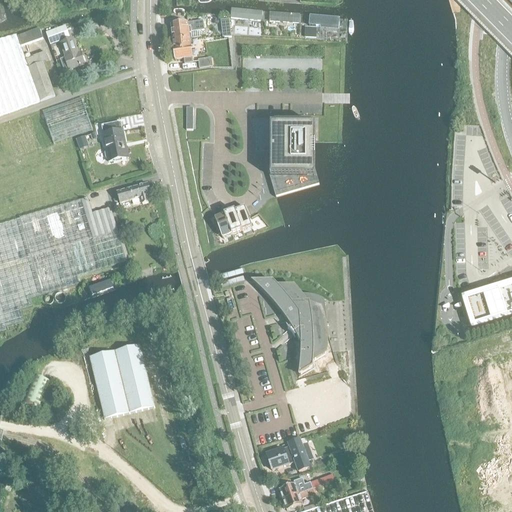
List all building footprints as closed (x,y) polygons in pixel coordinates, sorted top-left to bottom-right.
[(263,12),(231,9),(230,19),(262,21),(263,12)] [(300,16),(268,13),(268,22),(300,25),(300,16)] [(314,17),(308,17),(307,25),(337,28),(337,20),(326,19),(325,17),(316,16),(314,17)] [(223,35),(228,35),(231,34),(229,18),(221,19),(222,25),(220,25),(221,30),(223,30),(223,35)] [(170,26),(172,42),(190,40),(189,33),(204,31),(203,22),(170,26)] [(50,46),(52,46),(69,39),(65,27),(46,34),(50,46)] [(39,30),(18,38),(16,36),(0,40),(0,116),(37,103),(40,102),(56,97),(44,63),(48,61),(45,53),(33,57),(34,58),(26,61),(21,48),(43,40),(41,34),(39,30)] [(306,30),(306,37),(315,38),(315,30),(306,30)] [(190,40),(172,42),(175,60),(184,59),(185,65),(193,64),(190,40)] [(69,71),(84,65),(81,56),(79,57),(73,41),(61,45),(66,59),(65,59),(69,71)] [(199,70),(212,68),(212,67),(214,67),(213,61),(212,61),(211,59),(198,61),(199,70)] [(93,132),(81,99),(43,112),(54,145),(93,132)] [(109,163),(126,159),(123,144),(125,143),(123,131),(121,132),(119,123),(101,126),(103,135),(106,151),(105,153),(106,159),(108,160),(109,163)] [(271,167),(267,168),(276,198),(276,196),(317,184),(315,178),(316,146),(316,143),(316,129),(316,127),(289,127),(283,127),(271,127),(271,129),(271,154),(270,155),(269,155),(269,156),(268,156),(268,157),(268,158),(268,159),(268,160),(269,160),(269,161),(270,161),(270,162),(271,162),(271,167)] [(84,137),(76,140),(79,148),(87,146),(84,137)] [(151,196),(148,185),(117,194),(120,205),(141,199),(142,205),(149,203),(147,197),(151,196)] [(92,215),(88,199),(21,219),(21,220),(0,226),(0,334),(7,332),(6,328),(24,323),(21,311),(33,307),(31,300),(80,285),(78,278),(126,264),(127,263),(111,209),(92,215)] [(245,208),(235,212),(242,231),(252,228),(245,208)] [(235,212),(225,216),(232,235),(242,231),(235,212)] [(225,216),(215,219),(223,239),(232,235),(225,216)] [(92,300),(114,292),(110,279),(88,287),(92,300)] [(492,292),(466,300),(474,327),(493,321),(493,323),(498,321),(497,319),(511,314),(511,282),(491,289),(492,292)] [(327,338),(327,334),(327,332),(326,327),(326,322),(325,317),(324,312),(324,310),(323,307),(323,305),(322,302),(320,301),(317,300),(315,300),(313,299),(310,298),(308,298),(305,298),(303,298),(300,298),(294,289),(280,290),(276,286),(255,286),(262,293),(265,296),(268,299),(271,302),(273,304),(276,308),(279,311),(282,315),(285,319),(287,322),(290,326),(291,328),(289,330),(294,337),(296,335),(300,342),(301,346),(301,351),(301,358),(300,370),(299,377),(313,369),(314,361),(325,354),(325,352),(326,350),(326,348),(326,345),(326,341),(327,338)] [(230,311),(235,310),(232,299),(227,300),(230,311)] [(478,351),(478,352),(478,353),(497,433),(497,434),(497,435),(498,435),(498,436),(499,437),(500,437),(500,438),(501,438),(502,439),(503,439),(504,439),(505,439),(506,439),(511,437),(511,336),(484,343),(483,343),(483,344),(482,344),(481,344),(481,345),(480,345),(480,346),(479,346),(479,347),(478,347),(478,348),(478,349),(478,350),(478,351)] [(102,357),(90,359),(94,374),(105,421),(155,409),(141,347),(102,357)] [(42,412),(53,384),(33,376),(21,403),(42,412)] [(310,469),(304,452),(300,441),(289,444),(290,448),(267,456),(269,463),(267,464),(270,471),(272,470),(272,471),(289,466),(295,464),(299,473),(310,469)] [(280,491),(283,501),(313,490),(326,485),(324,479),(311,485),(311,486),(306,488),(304,484),(302,482),(297,484),(296,487),(296,485),(280,491)] [(289,479),(281,482),(283,487),(291,484),(289,479)] [(313,490),(283,501),(287,511),(303,506),(301,501),(315,496),(313,490)]
